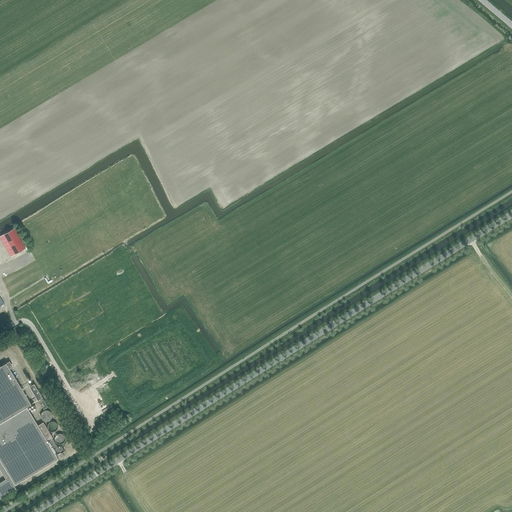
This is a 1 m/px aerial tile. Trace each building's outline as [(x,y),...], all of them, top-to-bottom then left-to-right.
[(14,228),(3,235),(14,254),(26,248),(14,228)] [(0,456),(11,476),(0,482),(0,498),(17,488),(13,481),(14,480),(16,484),(59,458),(28,407),(33,404),(8,362),(0,366),(0,456)] [(43,397),(34,384),(30,386),(38,400),(43,397)] [(50,420),(51,420),(51,419),(52,418),(52,417),(52,416),(52,415),(52,414),(52,413),(51,413),(51,412),(50,411),(49,410),(48,410),(47,410),(46,410),(45,410),(44,410),(44,411),(43,411),(42,412),(41,413),(41,414),(41,415),(41,416),(41,417),(41,418),(42,419),(42,420),(43,420),(44,421),(45,421),(46,421),(47,421),(48,421),(49,421),(50,420)] [(48,428),(48,427),(45,421),(40,424),(58,455),(66,450),(63,445),(59,447),(54,438),(50,431),(50,430),(49,430),(49,429),(48,428)] [(54,436),(58,443),(65,438),(61,432),(54,436)]
